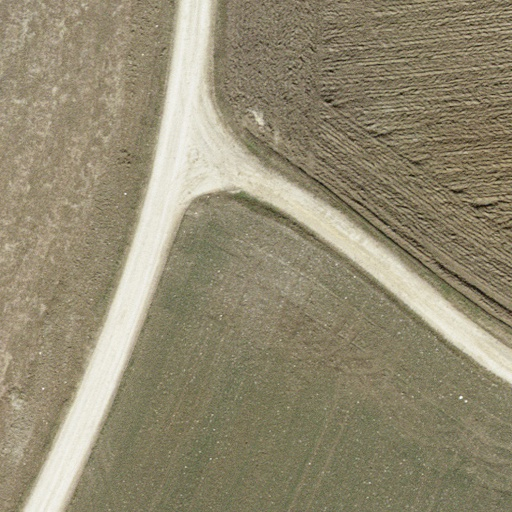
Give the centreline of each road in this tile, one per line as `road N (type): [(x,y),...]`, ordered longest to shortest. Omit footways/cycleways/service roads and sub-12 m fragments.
road 1 (track): [(45,511),(126,324),(182,145),(198,0)]
road 2 (track): [(182,145),(267,181),(342,229),(511,364)]
